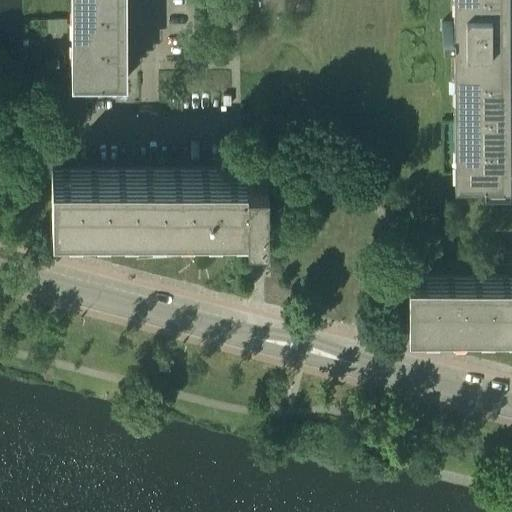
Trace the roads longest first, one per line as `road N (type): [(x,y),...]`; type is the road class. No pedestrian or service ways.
road 1 (tertiary): [(235,333),(0,273)]
road 2 (tertiary): [(375,370),(306,339),(235,333)]
road 3 (tertiary): [(235,333),(259,347),(375,370)]
road 4 (tertiary): [(511,405),(375,370)]
road 5 (residential): [(148,129),(149,0)]
